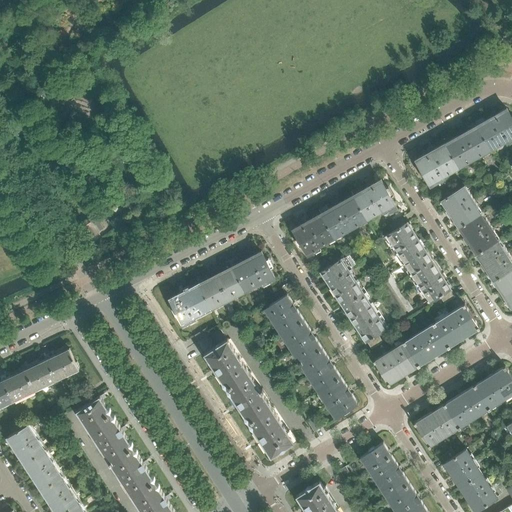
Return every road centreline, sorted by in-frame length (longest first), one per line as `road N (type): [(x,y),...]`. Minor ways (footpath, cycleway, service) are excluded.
road 1 (residential): [(100,296),(236,506)]
road 2 (residential): [(262,489),(129,283)]
road 3 (residential): [(75,310),(204,511)]
road 4 (residential): [(386,411),(259,215)]
road 5 (residential): [(382,146),(505,336)]
road 6 (unknown): [(318,454),(232,326)]
road 7 (residential): [(129,283),(259,215)]
road 8 (residential): [(262,489),(386,411)]
road 9 (residential): [(259,215),(382,146)]
road 10 (residential): [(386,411),(505,336)]
road 11 (residential): [(382,146),(476,93),(508,90)]
road 12 (residential): [(451,511),(386,411)]
